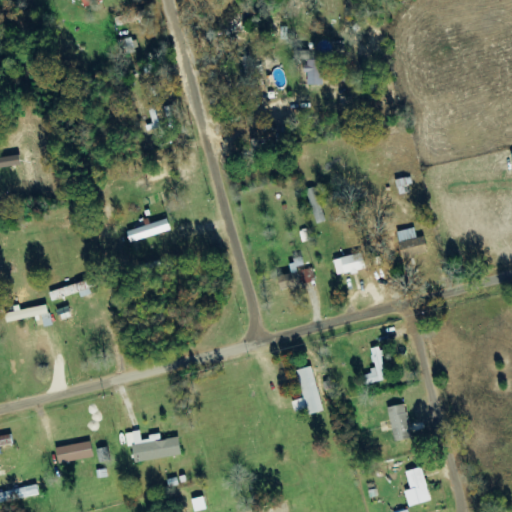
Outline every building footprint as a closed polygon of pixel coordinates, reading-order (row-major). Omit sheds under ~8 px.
[(83,0),(86,8),(103,4),(102,0),(83,0)] [(310,87),(326,86),(325,61),(313,61),(313,51),(299,52),(299,61),(306,61),(307,73),(310,73),(310,87)] [(161,124),(154,106),(149,108),(155,126),(161,124)] [(130,232),(133,243),(174,230),(171,219),(130,232)] [(422,247),(429,246),(428,237),(420,238),(418,229),(401,231),(405,254),(413,252),(414,256),(423,254),(422,247)] [(370,269),(366,253),(337,260),(340,276),(370,269)] [(282,277),(285,290),(305,285),(301,268),(307,266),(306,259),(291,262),(294,274),(282,277)] [(100,290),(96,278),(51,293),(54,302),(81,293),(83,296),(100,290)] [(8,315),(11,324),(52,314),(49,305),(8,315)] [(306,398),(293,402),(296,413),(310,409),(312,415),(326,411),(314,366),(298,370),(306,398)] [(374,373),(365,375),(367,385),(388,379),(384,366),(373,369),(374,373)] [(392,407),(395,441),(413,439),(410,405),(392,407)] [(138,463),(184,455),(182,438),(164,440),(163,435),(144,438),(143,431),(127,434),(129,447),(136,446),(138,463)] [(96,456),(94,442),(61,448),(63,463),(96,456)] [(434,501),(424,468),(408,472),(413,490),(407,492),(412,507),(434,501)] [(0,493),(0,503),(41,495),(39,486),(0,493)]
